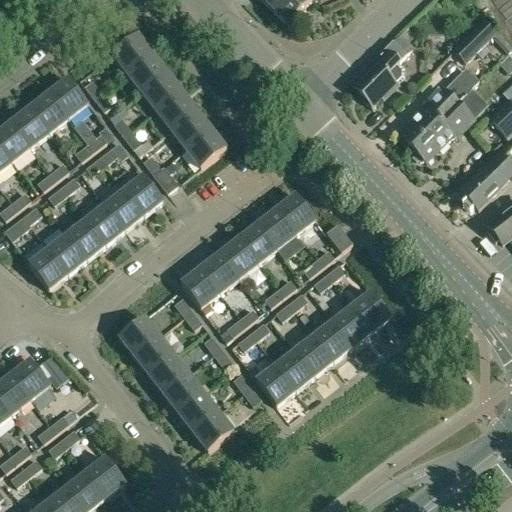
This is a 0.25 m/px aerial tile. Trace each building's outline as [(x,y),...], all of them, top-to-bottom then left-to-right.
[(257,0),(271,14),(284,0),(257,0)] [(307,0),(284,0),(271,14),(287,30),(312,5),(307,0)] [(447,57),(460,70),(492,39),(479,26),(447,57)] [(153,59),(138,40),(112,60),(127,79),(153,59)] [(364,75),(368,80),(355,93),(372,110),(381,101),(383,103),(397,90),(386,80),(405,61),(392,47),(383,55),(364,75)] [(167,78),(153,59),(127,79),(142,98),(167,78)] [(182,97),(167,78),(142,98),(156,117),(182,97)] [(68,84),(48,99),(68,125),(88,110),(68,84)] [(84,92),(94,105),(102,99),(92,86),(84,92)] [(511,88),(500,100),(507,107),(488,127),(507,146),(511,140),(511,88)] [(400,141),(413,154),(457,109),(444,96),(400,141)] [(197,116),(182,97),(156,117),(171,136),(197,116)] [(30,114),(49,140),(68,125),(48,99),(30,114)] [(112,111),(102,99),(94,105),(104,117),(112,111)] [(457,109),(413,154),(426,167),(463,130),(459,126),(467,118),(457,109)] [(30,114),(10,129),(30,154),(49,140),(30,114)] [(211,135),(197,116),(171,136),(186,155),(211,135)] [(114,130),(124,142),(131,136),(122,124),(114,130)] [(10,129),(0,136),(0,154),(11,169),(30,154),(10,129)] [(186,155),(201,175),(227,155),(211,135),(186,155)] [(131,136),(124,142),(133,155),(141,149),(131,136)] [(88,150),(94,157),(107,148),(100,140),(88,150)] [(511,142),(487,167),(482,172),(472,182),(474,185),(461,198),(478,215),(501,192),(508,185),(494,171),(498,168),(501,171),(506,166),(510,170),(511,167),(511,142)] [(81,167),(94,157),(88,150),(75,159),(81,167)] [(0,154),(0,177),(11,169),(0,154)] [(99,164),(105,171),(118,162),(111,154),(99,164)] [(155,184),(163,178),(151,162),(143,168),(155,184)] [(92,181),(105,171),(99,164),(86,174),(92,181)] [(62,169),(50,179),(56,187),(68,177),(62,169)] [(163,178),(155,184),(168,200),(175,194),(163,178)] [(43,197),(56,187),(50,179),(37,189),(43,197)] [(124,196),(144,222),(164,207),(144,181),(124,196)] [(73,183),(61,193),(67,201),(79,191),(73,183)] [(67,201),(61,193),(48,203),(54,211),(67,201)] [(124,196),(105,211),(125,237),(144,222),(124,196)] [(24,199),(12,209),(18,217),(31,207),(24,199)] [(276,215),(296,240),(316,225),(296,200),(276,215)] [(0,219),(5,226),(18,217),(12,209),(0,217),(0,219)] [(105,211),(86,226),(106,252),(125,237),(105,211)] [(23,223),(29,230),(42,221),(36,213),(23,223)] [(511,248),(511,214),(489,232),(491,234),(488,237),(495,246),(498,244),(502,249),(508,244),(511,248)] [(276,215),(258,229),(278,255),(296,240),(276,215)] [(16,240),(29,230),(23,223),(10,233),(16,240)] [(106,252),(86,226),(67,240),(87,266),(106,252)] [(238,244),(258,270),(278,255),(258,229),(238,244)] [(325,238),(341,258),(353,249),(337,229),(325,238)] [(67,240),(48,255),(69,281),(87,266),(67,240)] [(238,244),(219,259),(239,285),(258,270),(238,244)] [(69,281),(48,255),(29,270),(49,296),(69,281)] [(316,265),(322,273),(334,263),(328,256),(316,265)] [(239,285),(219,259),(200,274),(220,300),(239,285)] [(322,273),(316,265),(303,275),(309,283),(322,273)] [(327,279),(332,287),(345,277),(339,270),(327,279)] [(220,300),(200,274),(181,289),(201,314),(220,300)] [(332,287),(327,279),(314,289),(319,297),(332,287)] [(278,295),(284,302),(297,292),(291,285),(278,295)] [(284,302),(278,295),(266,304),(271,312),(284,302)] [(352,312),(372,338),(391,323),(371,297),(352,312)] [(289,309),(294,316),(307,307),(301,299),(289,309)] [(174,310),(184,322),(192,316),(182,303),(174,310)] [(294,316),(289,309),(276,319),(282,326),(294,316)] [(352,312),(333,327),(353,353),(372,338),(352,312)] [(240,324),(246,332),(259,322),(253,314),(247,319),(240,324)] [(202,329),(192,316),(184,322),(194,335),(202,329)] [(118,342),(134,362),(160,341),(144,322),(118,342)] [(240,324),(240,325),(228,334),(234,341),(246,332),(240,324)] [(314,341),(334,367),(353,353),(333,327),(314,341)] [(251,338),(256,346),(269,336),(263,329),(251,338)] [(256,346),(251,338),(238,348),(244,355),(256,346)] [(160,341),(134,362),(148,380),(174,360),(160,341)] [(314,341),(295,356),(315,382),(334,367),(314,341)] [(204,348),(214,360),(222,354),(212,342),(204,348)] [(231,367),(222,354),(214,360),(224,373),(231,367)] [(295,356),(276,370),(296,396),(315,382),(295,356)] [(148,380),(163,399),(189,379),(174,360),(148,380)] [(51,361),(38,371),(55,393),(68,383),(51,361)] [(30,365),(11,380),(31,406),(50,391),(30,365)] [(296,396),(276,370),(256,385),(276,412),(296,396)] [(189,379),(163,399),(178,418),(204,398),(189,379)] [(243,398),(251,392),(241,379),(233,385),(243,398)] [(31,406),(11,380),(0,388),(0,405),(12,421),(31,406)] [(261,405),(251,392),(243,398),(253,411),(261,405)] [(178,418),(193,437),(219,417),(204,398),(178,418)] [(0,405),(0,430),(12,421),(0,405)] [(234,437),(219,417),(193,437),(208,457),(234,437)] [(50,431),(56,439),(69,429),(63,421),(50,431)] [(56,439),(50,431),(37,441),(43,449),(56,439)] [(61,445),(67,453),(80,443),(74,435),(61,445)] [(67,453),(61,445),(49,455),(54,463),(67,453)] [(25,451),(12,461),(18,468),(31,459),(25,451)] [(18,468),(12,461),(0,469),(0,471),(6,478),(18,468)] [(106,463),(87,478),(107,503),(126,488),(106,463)] [(23,475),(29,483),(42,473),(36,465),(23,475)] [(29,483),(23,475),(11,485),(17,492),(29,483)] [(95,511),(107,503),(87,478),(68,492),(82,511),(95,511)] [(82,511),(68,492),(49,507),(52,511),(82,511)]
